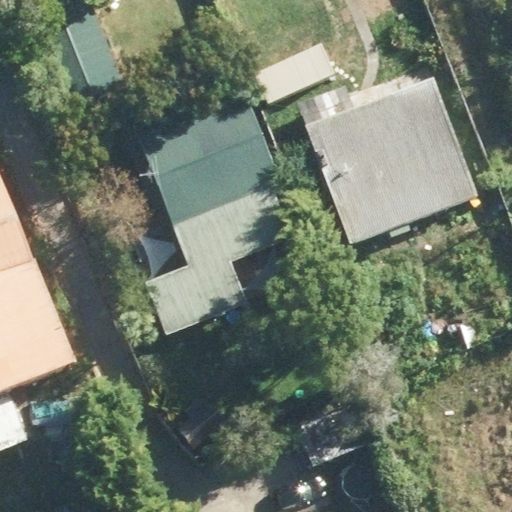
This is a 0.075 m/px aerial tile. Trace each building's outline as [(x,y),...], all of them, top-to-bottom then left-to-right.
[(90,0),(20,0),(63,114),(125,91),(90,0)] [(435,85),(304,132),(347,251),(478,204),(435,85)] [(242,91),(134,134),(189,271),(148,287),(169,339),(247,307),(232,268),(302,240),(242,91)] [(0,398),(77,369),(0,182),(0,398)] [(498,511),(511,511),(511,391),(460,411),(498,511)]
